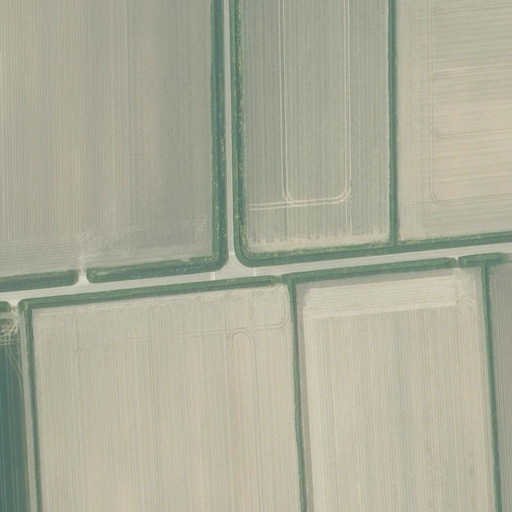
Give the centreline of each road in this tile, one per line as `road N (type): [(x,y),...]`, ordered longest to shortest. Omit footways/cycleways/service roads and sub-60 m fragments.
road 1 (unclassified): [(229,275),(511,249)]
road 2 (unclassified): [(229,275),(225,0)]
road 3 (unclassified): [(0,297),(229,275)]
